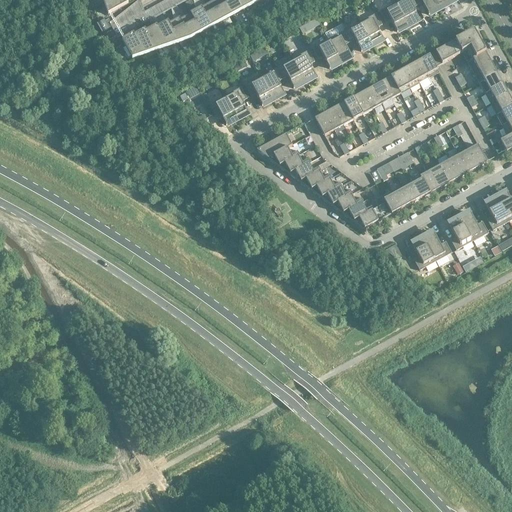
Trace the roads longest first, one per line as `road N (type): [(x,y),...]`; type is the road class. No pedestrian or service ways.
road 1 (unclassified): [(475,10),(242,138),(237,150),(367,247),(511,169)]
road 2 (tertiary): [(444,511),(327,394),(189,288),(0,171)]
road 3 (tertiary): [(0,205),(107,266),(272,388),(404,511)]
